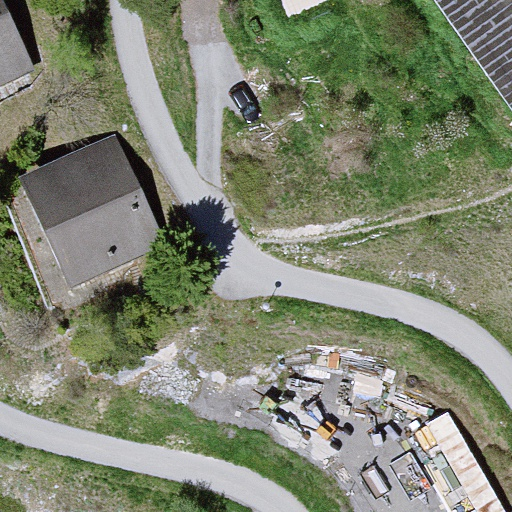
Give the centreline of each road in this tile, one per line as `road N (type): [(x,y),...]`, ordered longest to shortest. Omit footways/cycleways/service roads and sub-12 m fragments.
road 1 (residential): [(511,401),(478,352),(402,305),(270,266),(193,200),(124,91),(115,0)]
road 2 (residential): [(0,418),(33,434),(205,473),(280,511)]
